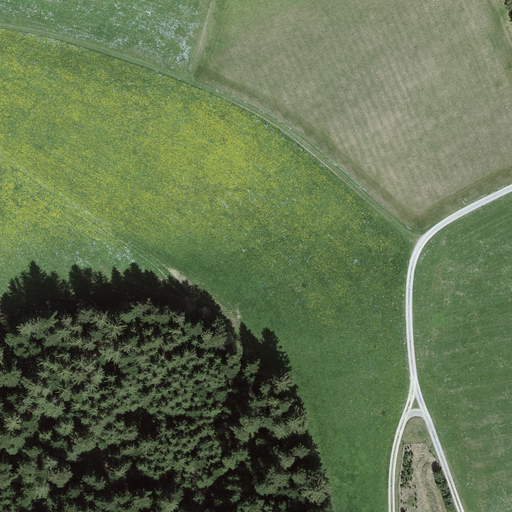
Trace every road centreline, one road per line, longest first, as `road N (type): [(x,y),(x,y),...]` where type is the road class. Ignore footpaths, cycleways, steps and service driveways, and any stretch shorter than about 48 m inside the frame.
road 1 (track): [(0,24),(168,74),(248,110),(348,184),(413,254)]
road 2 (track): [(413,254),(413,383),(393,464),(392,511)]
road 3 (track): [(0,337),(75,396),(97,511)]
road 4 (track): [(464,511),(413,383)]
road 5 (track): [(413,254),(430,231),(511,187)]
